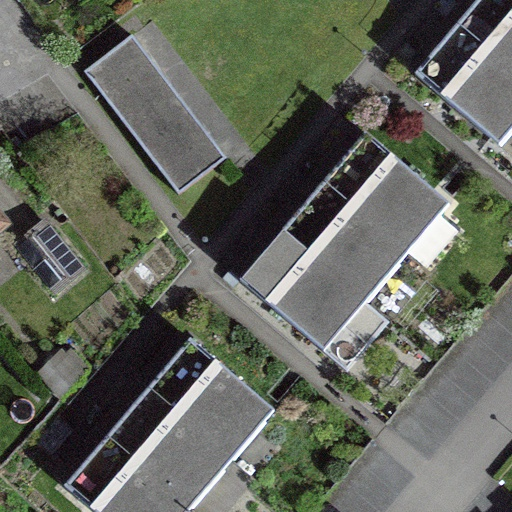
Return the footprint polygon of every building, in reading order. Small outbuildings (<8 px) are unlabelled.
[(511,0),(478,0),(475,4),(454,29),(433,53),(412,78),(496,149),(511,130),(511,0)] [(176,198),(223,162),(129,39),(82,75),(176,198)] [(446,208),(362,137),(341,161),(321,186),(300,210),(279,235),(258,259),(237,284),(321,355),(363,306),(404,257),(446,208)] [(79,272),(41,226),(14,247),(53,294),(79,272)] [(271,414),(187,343),(166,367),(145,392),(124,416),(103,441),(83,465),(62,490),(87,511),(187,511),(188,511),(229,464),(271,414)] [(38,373),(59,396),(84,373),(67,355),(57,364),(54,360),(38,373)]
